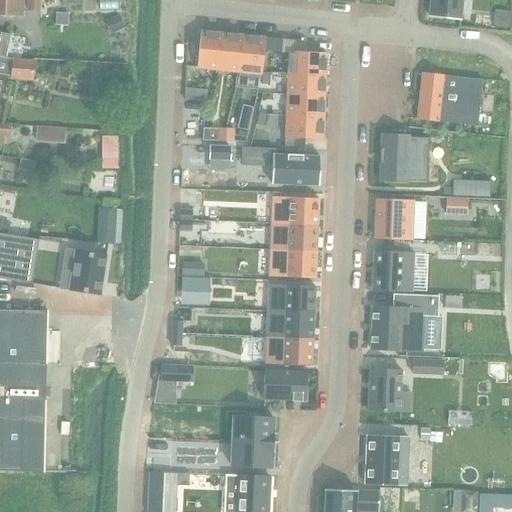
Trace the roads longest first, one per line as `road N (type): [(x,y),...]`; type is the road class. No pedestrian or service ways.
road 1 (residential): [(168,5),(157,302),(128,421),(123,511)]
road 2 (residential): [(297,511),(303,465),(331,429),(341,397),(350,25)]
road 3 (residential): [(168,5),(350,25)]
road 4 (unknown): [(157,302),(0,286)]
road 5 (residential): [(398,20),(491,44),(511,64)]
